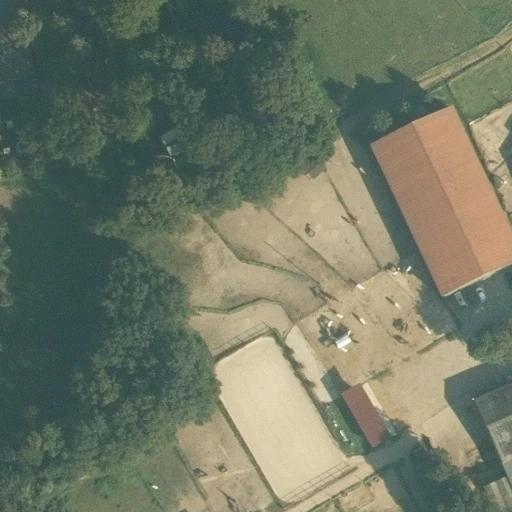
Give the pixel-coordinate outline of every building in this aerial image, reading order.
[(0,0),(0,85),(31,79),(14,0),(0,0)] [(371,148),(443,300),(511,267),(511,244),(449,111),(371,148)] [(511,462),(511,386),(474,404),(501,467),(511,462)] [(511,462),(501,467),(508,483),(511,492),(511,462)] [(482,495),(490,511),(511,511),(511,492),(508,483),(482,495)]
